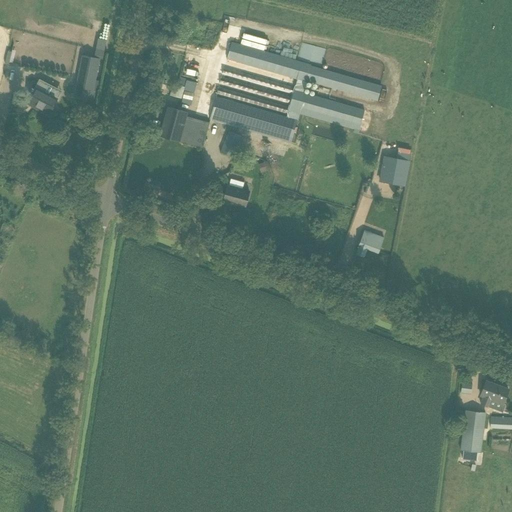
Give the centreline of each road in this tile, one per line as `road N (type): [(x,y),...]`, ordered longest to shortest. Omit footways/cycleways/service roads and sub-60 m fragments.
road 1 (unclassified): [(511,357),(106,205)]
road 2 (unclassified): [(57,511),(106,205)]
road 3 (unclassified): [(106,205),(144,0)]
